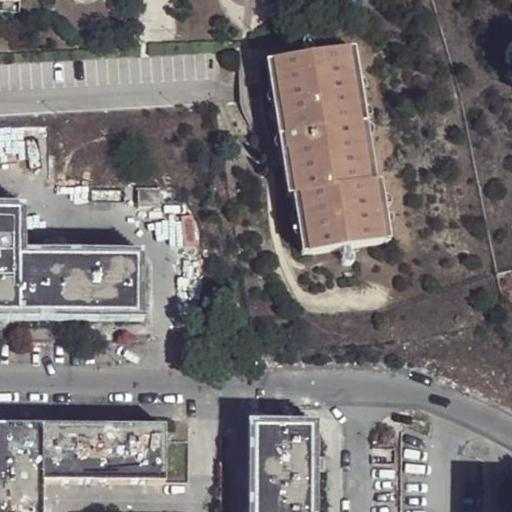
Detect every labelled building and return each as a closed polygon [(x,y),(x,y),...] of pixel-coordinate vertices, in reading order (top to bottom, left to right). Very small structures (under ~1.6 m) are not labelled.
[(373,183),(353,53),(277,66),(289,141),(294,170),(297,195),(303,195),(312,254),(389,242),(379,182),(373,183)] [(353,53),(373,183),(379,182),(360,53),(353,53)] [(289,141),(277,66),(271,66),(283,141),(289,141)] [(291,196),(297,195),(294,170),(288,171),(291,196)] [(379,182),(389,242),(395,242),(386,181),(379,182)] [(161,188),(139,188),(139,207),(155,207),(154,209),(160,209),(161,188)] [(307,256),(312,254),(303,195),(297,195),(307,256)] [(0,212),(0,316),(63,317),(137,317),(137,261),(19,258),(19,213),(0,212)] [(164,429),(0,426),(0,511),(40,511),(41,484),(164,485),(164,429)] [(253,429),(251,511),(309,511),(310,430),(253,429)]
